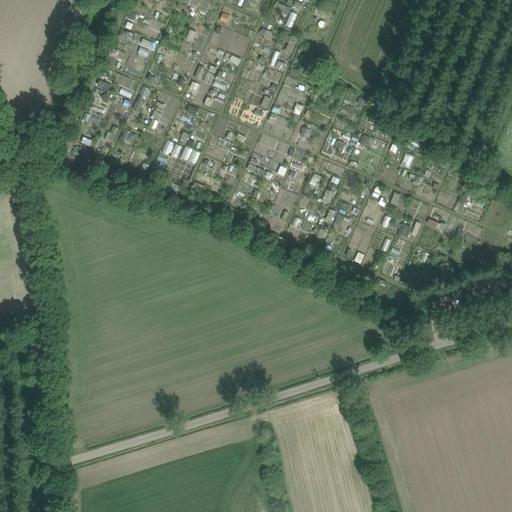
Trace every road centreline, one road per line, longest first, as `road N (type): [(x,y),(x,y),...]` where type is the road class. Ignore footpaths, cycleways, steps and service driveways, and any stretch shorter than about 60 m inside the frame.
road 1 (unclassified): [(53,455),(511,322)]
road 2 (unclassified): [(53,455),(43,242),(0,130)]
road 3 (track): [(0,173),(48,140),(102,0)]
road 4 (track): [(511,280),(437,302),(430,313),(434,346)]
